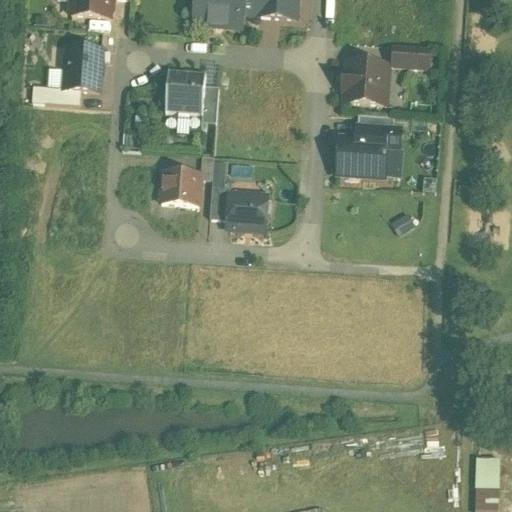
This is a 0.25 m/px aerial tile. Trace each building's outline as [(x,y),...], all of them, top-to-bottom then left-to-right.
[(73,0),(72,21),(111,24),(112,5),(112,0),(73,0)] [(245,0),(197,0),(195,29),(243,33),(244,19),(258,20),(259,5),(245,4),(245,0)] [(299,0),(259,0),(259,5),(258,20),(258,22),(298,26),(299,0)] [(431,54),(395,52),(394,73),(430,75),(431,54)] [(102,55),(69,53),(69,59),(66,62),(65,72),(68,75),(66,94),(66,95),(83,97),(99,98),(101,82),(103,80),(103,73),(101,71),(102,55)] [(389,71),(349,68),(348,80),(345,80),(344,96),(347,96),(346,108),(386,111),(389,71)] [(206,81),(171,78),(171,77),(170,77),(167,119),(168,119),(168,118),(180,119),(179,123),(191,124),(191,120),(203,120),(203,121),(204,122),(204,121),(204,116),(206,93),(207,80),(206,80),(206,81)] [(47,94),(35,93),(34,109),(46,110),(47,94)] [(66,94),(47,93),(46,110),(82,113),(83,97),(66,95),(66,94)] [(220,94),(206,93),(204,116),(218,117),(220,94)] [(218,117),(204,116),(204,121),(204,122),(203,129),(217,129),(218,117)] [(395,124),(360,121),(358,145),(388,147),(388,154),(400,155),(402,136),(395,136),(395,124)] [(358,145),(341,144),(338,180),(386,183),(387,167),(388,167),(388,164),(387,164),(388,154),(388,147),(358,145)] [(215,163),(203,163),(202,180),(202,187),(213,187),(215,170),(215,163)] [(225,171),(215,170),(213,187),(213,189),(224,190),(225,171)] [(202,180),(165,178),(164,184),(162,186),(161,195),(163,198),(163,209),(200,212),(202,187),(202,180)] [(224,190),(213,189),(211,225),(229,226),(230,200),(232,200),(232,190),(224,190)] [(232,200),(230,200),(229,226),(228,234),(266,237),(268,204),(266,200),(254,200),(251,202),(232,200)] [(400,239),(416,232),(412,223),(396,230),(400,239)] [(503,511),(504,464),(479,464),(478,511),(503,511)]
